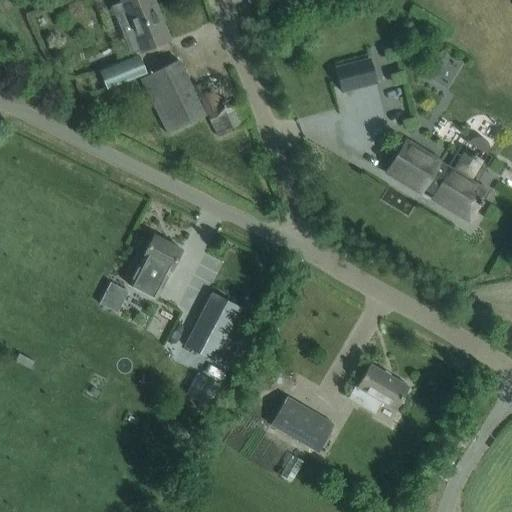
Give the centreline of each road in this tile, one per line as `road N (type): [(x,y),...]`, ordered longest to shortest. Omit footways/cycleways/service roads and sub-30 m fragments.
road 1 (unclassified): [(317,255),(0,102)]
road 2 (unclassified): [(317,255),(215,0)]
road 3 (unclassified): [(511,371),(317,255)]
